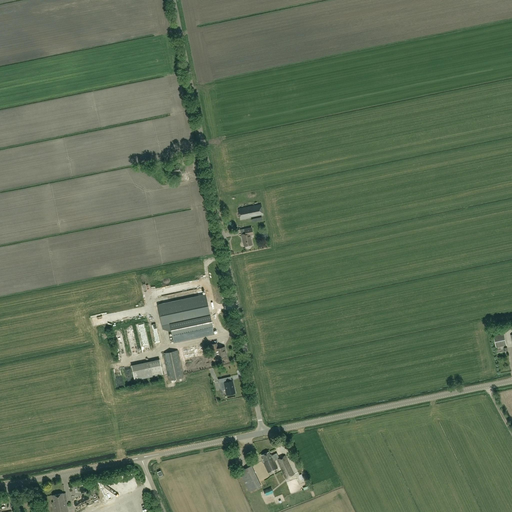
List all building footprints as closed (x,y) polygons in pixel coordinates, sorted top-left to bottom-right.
[(170,175),(182,173),(180,165),(168,167),(170,175)] [(240,220),(263,215),(261,204),(238,209),(240,220)] [(253,235),(252,232),(252,228),(245,229),(246,233),(242,234),(244,246),(252,245),(250,235),(253,235)] [(170,327),(173,343),(214,334),(210,315),(206,294),(157,304),(162,328),(170,327)] [(506,345),(504,334),(494,336),(496,347),(506,345)] [(217,343),(211,344),(212,352),(216,351),(218,360),(226,358),(225,352),(226,352),(225,347),(218,348),(217,343)] [(185,359),(203,355),(201,345),(183,349),(185,359)] [(183,378),(178,350),(164,353),(170,381),(183,378)] [(134,375),(162,371),(160,358),(132,363),(134,375)] [(235,393),(232,380),(224,382),(223,380),(219,381),(220,388),(225,387),(226,395),(235,393)] [(269,451),(261,455),(263,458),(262,459),(268,472),(277,468),(274,461),(277,459),(285,478),(294,474),(285,455),(279,458),(277,453),(272,455),(271,454),(270,455),(269,451)] [(251,466),(240,471),(249,491),(261,486),(251,466)] [(273,492),(271,487),(263,491),(265,496),(273,492)] [(54,502),(52,502),(52,504),(53,511),(68,511),(66,501),(64,502),(63,493),(52,495),(54,502)]
